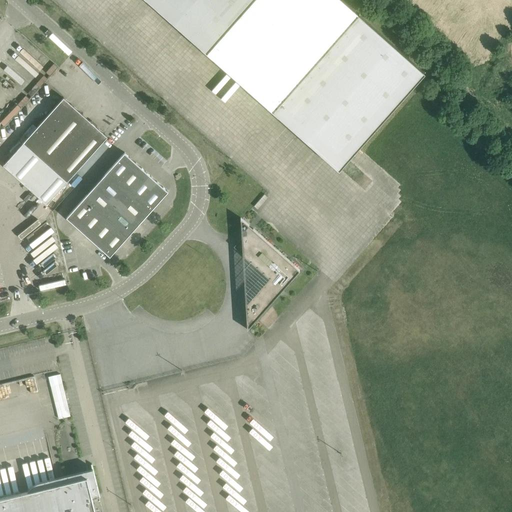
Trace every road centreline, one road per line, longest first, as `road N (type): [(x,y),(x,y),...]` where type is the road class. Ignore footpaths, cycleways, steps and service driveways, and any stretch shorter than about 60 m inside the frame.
road 1 (unclassified): [(17,0),(188,154),(201,195),(197,212),(142,276),(80,308),(0,327)]
road 2 (unknown): [(64,312),(111,511)]
